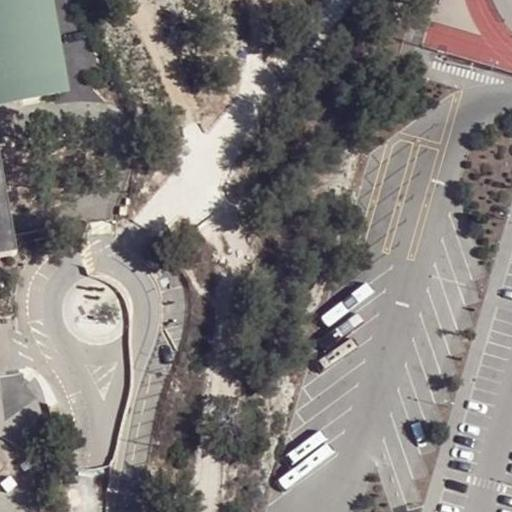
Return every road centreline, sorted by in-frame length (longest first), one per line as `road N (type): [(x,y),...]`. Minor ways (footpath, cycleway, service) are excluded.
road 1 (track): [(129,0),(175,84),(198,161),(220,147),(259,70),(251,0)]
road 2 (residential): [(131,339),(139,295),(121,271),(92,263),(53,287),(48,318),(63,344)]
road 3 (track): [(198,161),(107,265)]
